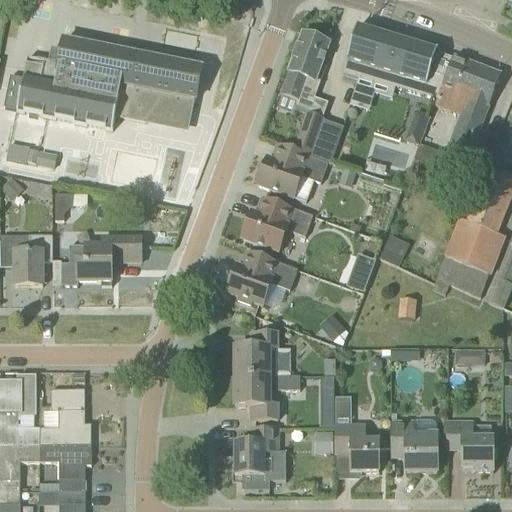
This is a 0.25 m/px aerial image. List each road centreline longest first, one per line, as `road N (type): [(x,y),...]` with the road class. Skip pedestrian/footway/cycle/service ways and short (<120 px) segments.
road 1 (residential): [(156,357),(286,0)]
road 2 (secondary): [(511,57),(358,0)]
road 3 (residential): [(0,355),(156,357)]
road 4 (residential): [(145,511),(156,357)]
